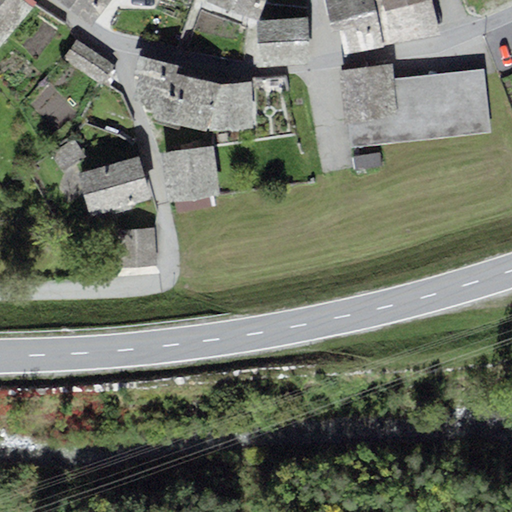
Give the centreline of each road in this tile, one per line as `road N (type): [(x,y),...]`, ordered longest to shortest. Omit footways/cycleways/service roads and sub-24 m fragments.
road 1 (primary): [(0,356),(226,338),(352,315),(511,270)]
road 2 (residential): [(0,292),(152,288),(169,278),(169,246),(148,140),(128,92),(124,44)]
road 3 (residential): [(511,13),(433,44),(282,68),(124,44)]
